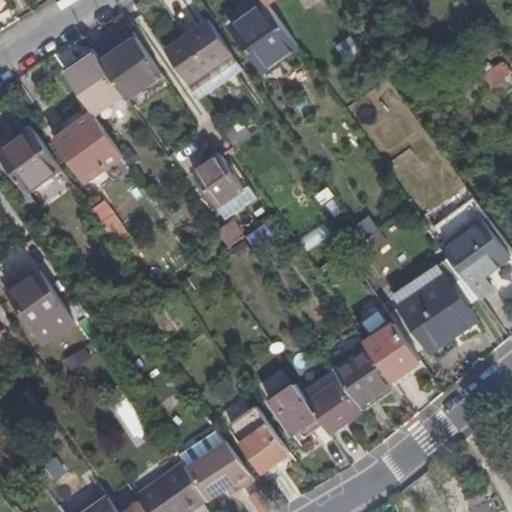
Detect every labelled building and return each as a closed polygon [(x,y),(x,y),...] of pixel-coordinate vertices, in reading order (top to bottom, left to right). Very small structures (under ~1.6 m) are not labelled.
[(298,47),(268,5),(266,2),(231,27),(262,72),(298,47)] [(234,53),(210,19),(194,30),(218,64),(234,53)] [(218,64),(194,30),(165,50),(189,84),(218,64)] [(134,41),(159,78),(162,77),(136,40),(134,41)] [(124,97),(126,100),(159,78),(134,41),(101,64),(116,85),(124,97)] [(97,58),(95,55),(83,62),(86,65),(97,58)] [(64,75),(92,114),(94,117),(124,97),(116,85),(101,64),(97,58),(86,65),(83,62),(64,75)] [(511,74),(504,62),(483,77),(485,81),(491,89),(511,74)] [(476,68),(456,81),(465,95),(485,81),(483,77),(476,68)] [(394,92),(377,101),(384,115),(401,107),(394,92)] [(87,183),(123,157),(94,117),(92,114),(55,140),(87,183)] [(41,181),(60,168),(33,132),(15,145),(41,181)] [(41,181),(15,145),(12,147),(8,143),(0,148),(0,158),(24,193),(41,181)] [(215,159),(239,195),(244,190),(220,155),(215,159)] [(218,209),(239,195),(215,159),(194,174),(218,209)] [(91,212),(118,249),(131,240),(104,203),(91,212)] [(461,233),(490,272),(510,257),(482,219),(461,233)] [(231,248),(248,237),(237,220),(220,230),(231,248)] [(378,231),(387,243),(402,233),(393,220),(378,231)] [(299,238),(306,250),(332,235),(325,223),(299,238)] [(477,297),(478,299),(495,287),(485,275),(490,272),(461,233),(441,248),(447,256),(477,297)] [(447,256),(437,263),(444,272),(467,305),(477,297),(447,256)] [(391,295),(398,305),(444,272),(437,263),(391,295)] [(66,311),(38,272),(8,293),(37,333),(66,311)] [(416,353),(428,345),(452,327),(456,334),(477,319),(467,305),(444,272),(398,305),(388,313),(397,326),(416,353)] [(406,369),(420,359),(416,353),(397,326),(368,345),(373,353),(395,384),(410,374),(406,369)] [(452,327),(428,345),(432,351),(456,334),(452,327)] [(84,349),(77,353),(83,363),(90,358),(84,349)] [(83,363),(77,353),(66,361),(73,370),(83,363)] [(356,364),(377,396),(395,384),(373,353),(356,364)] [(361,407),(377,396),(356,364),(354,362),(337,373),(340,376),(361,407)] [(306,389),(310,396),(323,387),(335,379),(331,372),(306,389)] [(347,422),(364,411),(361,407),(340,376),(335,379),(323,387),(347,422)] [(270,401),(299,443),(322,426),(294,385),(270,401)] [(330,434),(347,422),(323,387),(310,396),(306,399),(330,434)] [(275,466),(292,454),(259,408),(242,420),(275,466)] [(265,474),(275,466),(242,420),(231,427),(265,474)] [(185,463),(187,466),(208,452),(209,452),(227,440),(218,428),(207,435),(182,452),(182,451),(178,453),(185,463)] [(0,461),(11,478),(24,469),(0,435),(0,461)] [(255,480),(227,440),(209,452),(208,452),(187,466),(209,500),(227,488),(235,483),(241,490),(255,480)] [(187,466),(185,463),(162,479),(183,511),(191,511),(209,500),(187,466)] [(183,511),(162,479),(137,497),(139,500),(147,511),(183,511)] [(233,495),(241,490),(235,483),(227,488),(233,495)] [(273,511),(277,510),(264,492),(252,500),(260,511),(273,511)] [(489,511),(482,494),(466,500),(471,511),(489,511)] [(118,511),(109,498),(88,511),(118,511)] [(147,511),(139,500),(122,511),(147,511)]
